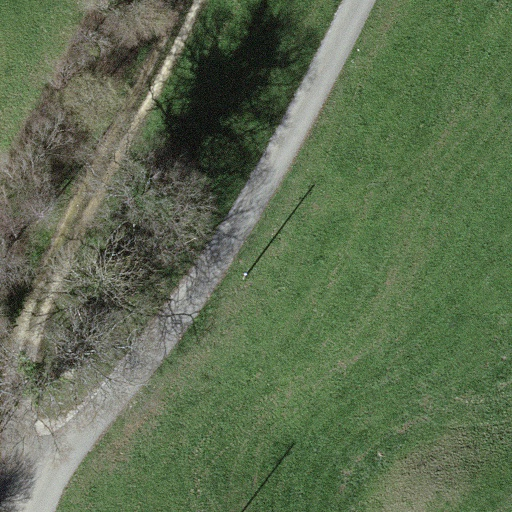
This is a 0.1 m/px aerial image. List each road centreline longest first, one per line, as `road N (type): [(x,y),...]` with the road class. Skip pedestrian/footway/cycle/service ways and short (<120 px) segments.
road 1 (track): [(354,0),(217,257),(29,511)]
road 2 (track): [(178,0),(49,313),(16,477),(29,511)]
